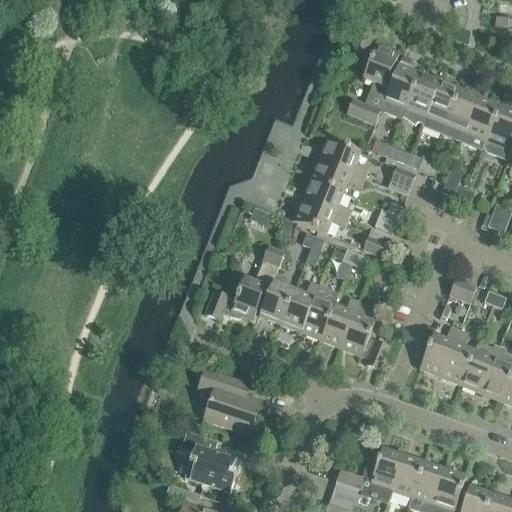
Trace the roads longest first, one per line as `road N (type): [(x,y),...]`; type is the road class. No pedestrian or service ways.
road 1 (residential): [(511,455),(372,404),(334,407),(300,468),(287,511)]
road 2 (unknown): [(0,248),(77,0)]
road 3 (residential): [(511,75),(435,34),(411,0)]
